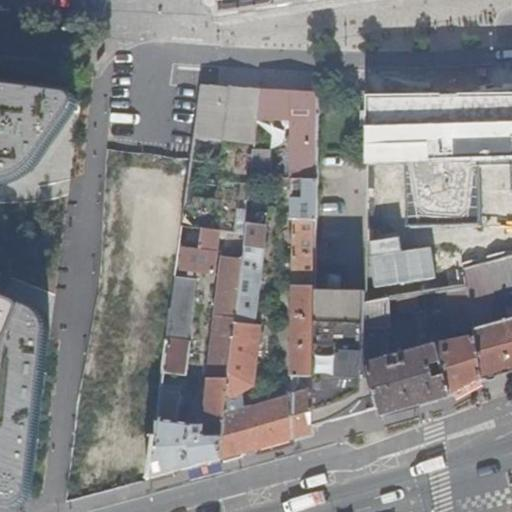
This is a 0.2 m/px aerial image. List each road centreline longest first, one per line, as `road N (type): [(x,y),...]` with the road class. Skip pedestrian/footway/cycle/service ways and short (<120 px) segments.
road 1 (residential): [(138,106),(150,63),(177,52),(511,61)]
road 2 (primary): [(354,497),(474,464)]
